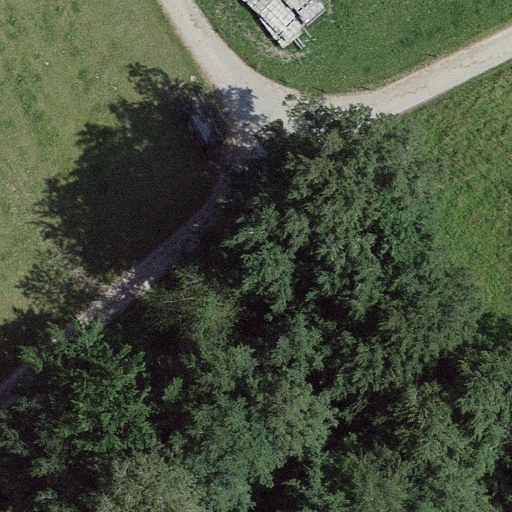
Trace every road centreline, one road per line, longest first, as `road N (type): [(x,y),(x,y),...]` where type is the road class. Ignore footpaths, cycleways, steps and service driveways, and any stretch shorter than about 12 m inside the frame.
road 1 (track): [(511,44),(270,160),(0,381)]
road 2 (track): [(270,160),(175,0)]
